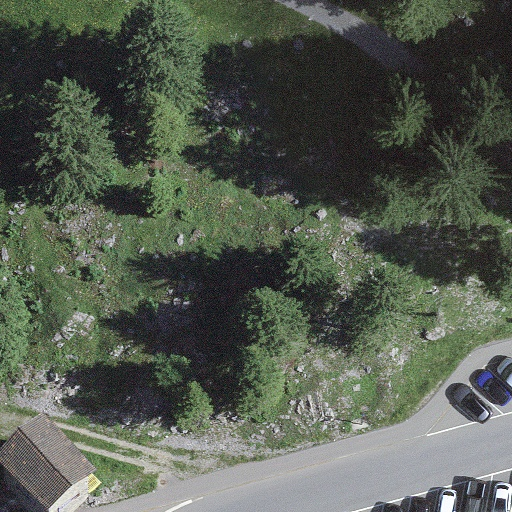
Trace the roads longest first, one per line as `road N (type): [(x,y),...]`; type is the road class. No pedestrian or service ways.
road 1 (tertiary): [(511,437),(236,511)]
road 2 (track): [(301,0),(432,80),(511,156)]
